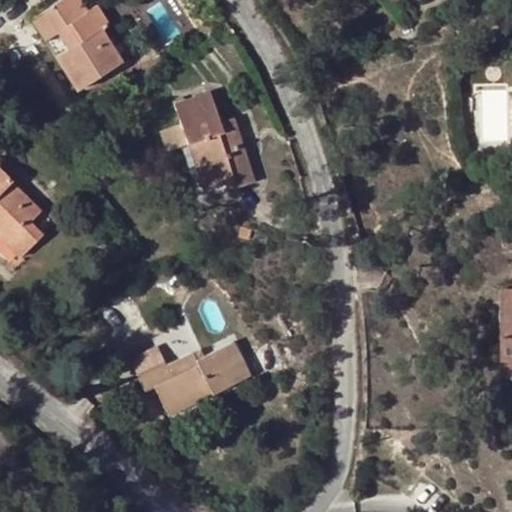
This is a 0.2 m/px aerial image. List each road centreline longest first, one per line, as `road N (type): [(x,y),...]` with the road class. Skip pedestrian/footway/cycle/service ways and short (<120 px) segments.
road 1 (residential): [(248,0),(270,25),(333,155),(361,275),(372,424),(364,500),(353,511)]
road 2 (residential): [(171,511),(0,382)]
